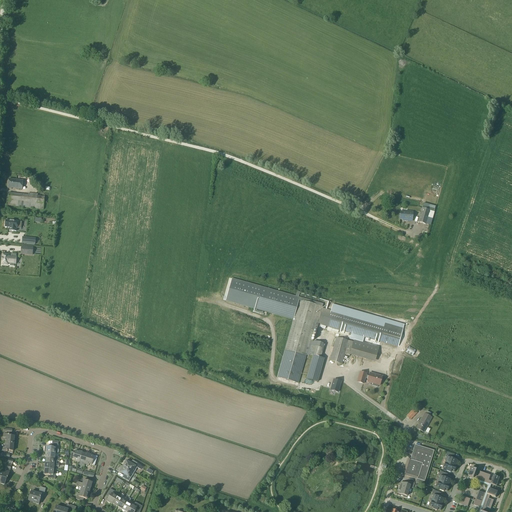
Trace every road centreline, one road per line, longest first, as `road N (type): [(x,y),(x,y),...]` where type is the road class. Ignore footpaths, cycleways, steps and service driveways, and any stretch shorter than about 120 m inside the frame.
road 1 (track): [(511,279),(213,152)]
road 2 (track): [(369,215),(371,243),(406,330),(395,352),(511,397)]
road 3 (residential): [(6,507),(26,467),(29,435),(45,430),(109,454),(95,504),(101,511)]
road 4 (track): [(213,152),(0,98)]
road 5 (residential): [(446,511),(470,460),(505,472),(495,511)]
